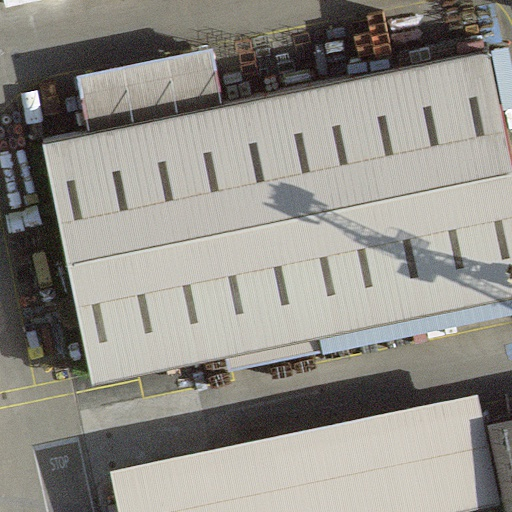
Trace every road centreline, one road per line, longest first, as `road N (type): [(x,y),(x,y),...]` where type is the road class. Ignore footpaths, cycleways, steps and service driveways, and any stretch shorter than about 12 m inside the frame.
road 1 (unknown): [(0,107),(15,83),(62,56),(296,0)]
road 2 (unknown): [(64,511),(0,247)]
